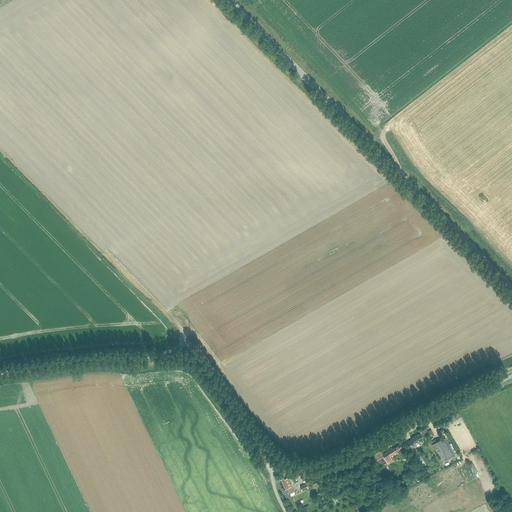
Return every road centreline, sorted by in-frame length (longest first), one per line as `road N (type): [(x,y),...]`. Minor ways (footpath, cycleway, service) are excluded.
road 1 (secondary): [(511,289),(228,0)]
road 2 (unclassified): [(273,471),(190,359),(92,357),(0,371)]
road 3 (tertiary): [(273,471),(325,470),(511,376)]
road 4 (track): [(155,356),(178,348),(183,333),(103,251)]
